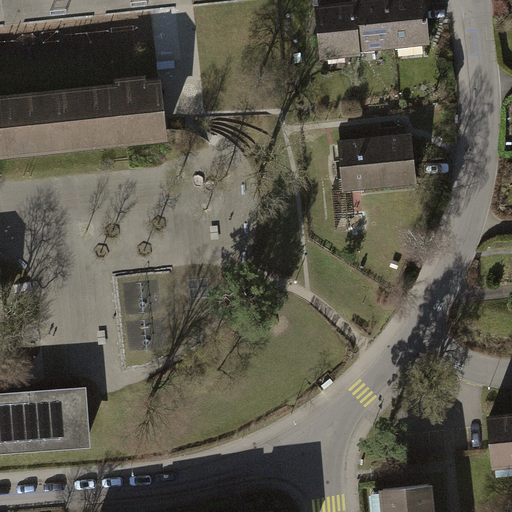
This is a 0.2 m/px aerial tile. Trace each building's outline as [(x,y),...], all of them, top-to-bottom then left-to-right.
[(392,50),(386,0),(359,0),(349,1),(350,4),(355,54),(392,50)] [(386,0),(392,50),(430,46),(424,0),(386,0)] [(355,54),(350,4),(314,7),(320,61),(356,57),(355,54)] [(0,155),(165,139),(164,129),(159,83),(145,85),(145,80),(119,82),(119,88),(0,99),(0,155)] [(415,187),(410,134),(336,140),(340,193),(415,187)] [(0,448),(88,442),(82,390),(0,396),(0,448)] [(511,460),(511,415),(490,417),(494,463),(511,460)] [(386,511),(432,511),(429,484),(384,489),(386,511)]
